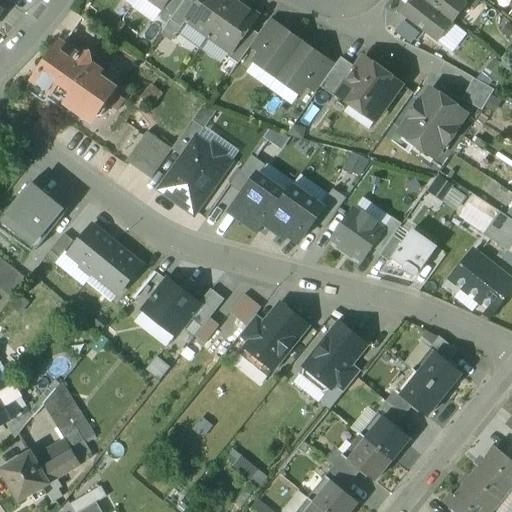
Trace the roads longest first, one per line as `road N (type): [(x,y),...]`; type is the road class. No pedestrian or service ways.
road 1 (residential): [(0,120),(182,247),(422,310),(511,350)]
road 2 (residential): [(400,511),(511,372)]
